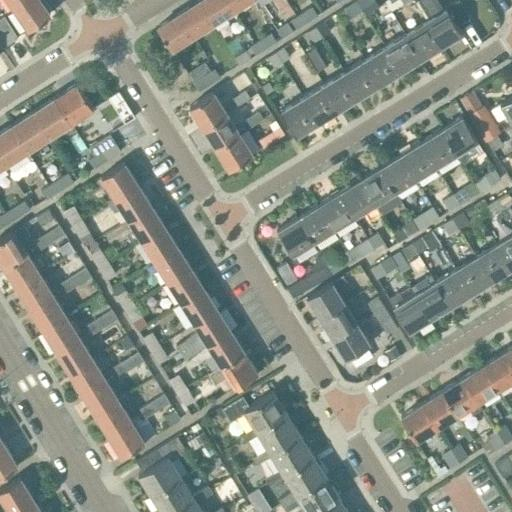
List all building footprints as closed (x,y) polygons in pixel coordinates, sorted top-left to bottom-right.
[(7,0),(13,8),(24,0),(7,0)] [(24,0),(13,8),(27,29),(50,13),(41,0),(24,0)] [(200,0),(195,0),(179,11),(193,33),(214,21),(200,0)] [(200,0),(214,21),(214,22),(225,15),(227,18),(237,12),(235,8),(234,7),(229,0),(200,0)] [(349,17),(362,9),(356,0),(354,0),(343,7),(349,17)] [(356,0),(362,9),(375,1),(374,0),(356,0)] [(415,0),(426,18),(425,18),(441,44),(462,31),(456,22),(469,15),(458,0),(453,0),(446,5),(443,7),(438,0),(415,0)] [(299,12),(305,22),(318,14),(312,4),(299,12)] [(179,11),(157,24),(172,47),(193,33),(179,11)] [(296,27),(305,22),(299,12),(290,18),(296,27)] [(0,16),(0,44),(1,46),(18,35),(4,14),(0,16)] [(404,31),(420,57),(441,44),(425,18),(404,31)] [(315,25),(322,35),(331,29),(324,19),(315,25)] [(276,26),(283,36),(291,31),(284,21),(276,26)] [(314,40),(322,35),(315,25),(307,30),(314,40)] [(259,38),(265,47),(277,40),(271,31),(259,38)] [(384,44),(400,70),(420,57),(404,31),(384,44)] [(259,38),(249,44),(250,45),(253,51),(255,54),(265,47),(259,38)] [(363,56),(379,83),(400,70),(384,44),(363,56)] [(238,49),(232,52),(239,63),(240,64),(251,57),(250,56),(249,54),(245,48),(244,45),(242,46),(238,49)] [(275,50),(282,61),(290,56),(284,45),(275,50)] [(326,65),(315,46),(306,51),(318,70),(326,65)] [(274,66),(282,61),(275,50),(267,55),(274,66)] [(343,69),(360,95),(379,83),(363,56),(343,69)] [(187,71),(193,81),(199,89),(220,75),(214,67),(210,69),(204,60),(187,71)] [(323,81),(339,108),(360,95),(343,69),(323,81)] [(54,95),(71,122),(94,107),(77,81),(54,95)] [(268,81),(261,86),(266,93),(273,88),(268,81)] [(302,94),(318,120),(339,108),(323,81),(302,94)] [(189,105),(203,126),(227,110),(214,89),(189,105)] [(245,89),(232,97),(236,104),(250,96),(245,89)] [(298,133),(318,120),(302,94),(282,107),(298,133)] [(511,94),(499,102),(490,108),(498,119),(506,114),(511,122),(511,94)] [(32,110),(49,136),(71,122),(54,95),(32,110)] [(469,112),(468,113),(485,140),(487,139),(497,132),(500,130),(483,103),(482,104),(476,108),(470,112),(469,112)] [(245,118),(250,125),(263,117),(258,109),(245,118)] [(11,123),(28,149),(49,136),(32,110),(11,123)] [(203,126),(216,147),(241,132),(227,110),(203,126)] [(442,127),(457,152),(478,140),(462,114),(442,127)] [(0,130),(0,151),(7,163),(11,168),(20,163),(16,157),(28,149),(11,123),(0,130)] [(258,138),(263,146),(276,138),(284,132),(279,124),(271,130),(258,138)] [(421,139),(437,165),(457,152),(442,127),(421,139)] [(89,146),(94,154),(102,149),(108,158),(121,150),(115,141),(109,132),(89,146)] [(216,147),(229,167),(254,151),(241,132),(216,147)] [(503,142),(497,132),(487,139),(493,149),(503,142)] [(401,152),(416,177),(437,165),(421,139),(401,152)] [(88,157),(94,167),(108,158),(102,149),(94,154),(88,157)] [(380,164),(396,190),(416,177),(401,152),(380,164)] [(100,175),(114,196),(137,182),(123,160),(100,175)] [(360,177),(376,202),(396,190),(380,164),(360,177)] [(484,174),(490,183),(501,177),(495,168),(484,174)] [(67,171),(53,180),(59,189),(60,189),(74,180),(73,180),(67,171)] [(479,190),(490,183),(484,174),(473,180),(479,190)] [(339,189),(355,215),(376,202),(360,177),(339,189)] [(53,180),(41,188),(41,189),(46,197),(47,198),(59,189),(53,180)] [(121,207),(128,218),(151,203),(137,182),(114,196),(107,201),(114,212),(121,207)] [(454,192),(460,202),(470,196),(464,186),(454,192)] [(319,202),(335,228),(355,215),(339,189),(319,202)] [(497,197),(503,207),(511,201),(511,197),(508,190),(497,197)] [(449,209),(460,202),(454,192),(442,199),(449,209)] [(492,213),(503,207),(497,197),(487,203),(492,213)] [(24,199),(10,208),(15,217),(29,207),(24,199)] [(298,214),(314,240),(335,228),(319,202),(298,214)] [(74,203),(63,210),(71,223),(82,216),(74,203)] [(128,218),(141,239),(164,224),(151,203),(128,218)] [(474,204),(464,210),(468,217),(478,211),(474,204)] [(0,214),(0,224),(1,226),(15,217),(10,208),(0,214)] [(48,208),(36,215),(38,218),(41,224),(53,216),(48,208)] [(463,210),(453,216),(459,226),(468,221),(468,220),(469,219),(464,210),(463,210)] [(413,217),(412,217),(418,228),(419,227),(429,221),(422,211),(413,217)] [(277,227),(293,253),(314,240),(298,214),(277,227)] [(82,216),(71,223),(72,225),(80,237),(90,230),(83,218),(82,216)] [(448,233),(459,226),(453,216),(442,223),(448,233)] [(412,217),(402,224),(408,234),(418,228),(412,217)] [(14,228),(0,236),(0,258),(3,264),(10,260),(27,249),(20,238),(31,232),(27,225),(25,222),(14,228)] [(52,241),(64,233),(59,224),(46,232),(52,241)] [(164,224),(141,239),(153,257),(154,259),(177,244),(164,224)] [(402,224),(392,229),(398,240),(408,234),(402,224)] [(368,236),(374,247),(375,246),(384,241),(383,240),(378,230),(368,236)] [(511,230),(496,241),(511,266),(511,230)] [(46,232),(33,240),(36,244),(39,248),(52,241),(46,232)] [(411,241),(418,251),(428,245),(422,235),(411,241)] [(368,236),(357,242),(364,253),(374,247),(368,236)] [(68,240),(57,246),(64,256),(74,250),(68,240)] [(407,258),(418,251),(411,241),(401,247),(407,258)] [(475,253),(491,279),(511,266),(496,241),(475,253)] [(177,244),(154,259),(167,280),(168,281),(191,266),(177,244)] [(100,246),(90,253),(94,259),(98,265),(106,279),(107,278),(117,272),(108,259),(104,253),(100,246)] [(10,260),(3,264),(17,286),(41,271),(27,249),(10,260)] [(327,261),(325,262),(332,272),(334,271),(354,259),(348,249),(335,256),(327,261)] [(455,266),(471,291),(491,279),(475,253),(455,266)] [(391,254),(380,261),(386,271),(397,264),(396,261),(392,255),(391,254)] [(319,266),(306,274),(313,284),(332,272),(325,262),(323,257),(316,261),(319,266)] [(286,259),(276,265),(280,271),(290,265),(286,259)] [(370,267),(376,277),(386,271),(380,261),(370,267)] [(191,266),(168,281),(181,302),(204,287),(191,266)] [(434,278),(450,304),(471,291),(455,266),(434,278)] [(73,274),(78,283),(91,275),(86,267),(73,274)] [(41,271),(17,286),(18,288),(30,307),(54,292),(43,275),(41,271)] [(65,291),(78,283),(73,274),(60,281),(65,291)] [(307,294),(320,315),(345,300),(338,288),(345,284),(344,282),(339,275),(307,294)] [(410,284),(430,317),(450,304),(434,278),(424,285),(420,278),(410,284)] [(393,304),(409,329),(430,317),(410,284),(414,291),(404,297),(400,291),(389,297),(393,304)] [(204,287),(181,302),(194,322),(217,307),(205,289),(204,287)] [(116,295),(124,307),(134,301),(126,288),(116,295)] [(54,292),(30,307),(32,311),(43,328),(67,314),(57,298),(56,296),(54,292)] [(368,301),(374,311),(384,304),(377,295),(368,301)] [(320,315),(333,336),(358,320),(345,300),(320,315)] [(132,320),(142,314),(134,301),(124,307),(132,320)] [(387,331),(397,325),(384,304),(374,311),(387,331)] [(185,357),(207,343),(230,328),(217,307),(194,322),(199,329),(176,344),(185,357)] [(99,315),(105,324),(117,317),(111,308),(99,315)] [(67,314),(43,328),(45,330),(46,333),(56,349),(80,334),(71,320),(70,318),(68,316),(67,314)] [(92,333),(105,324),(99,315),(86,323),(92,333)] [(358,320),(333,336),(345,357),(370,342),(363,330),(372,325),(366,315),(358,320)] [(207,343),(221,364),(244,349),(230,328),(207,343)] [(142,336),(149,348),(160,342),(152,329),(142,336)] [(80,334),(56,349),(59,354),(70,371),(93,356),(83,339),(80,334)] [(127,334),(120,339),(125,348),(133,344),(127,334)] [(158,362),(168,356),(160,342),(149,348),(158,362)] [(394,344),(385,350),(390,359),(400,353),(394,344)] [(511,364),(511,344),(503,350),(511,364)] [(228,375),(234,385),(258,371),(244,349),(221,364),(208,372),(215,383),(228,375)] [(137,350),(125,358),(131,366),(143,359),(138,350),(137,350)] [(483,363),(498,387),(509,380),(511,384),(511,364),(503,350),(483,363)] [(93,356),(70,371),(71,373),(82,390),(106,376),(95,359),(93,356)] [(112,366),(115,370),(118,375),(131,367),(131,366),(125,358),(112,366)] [(477,400),(478,399),(498,387),(483,363),(462,376),(477,400)] [(170,378),(178,391),(187,385),(179,372),(170,378)] [(106,376),(82,390),(85,395),(95,412),(119,397),(110,382),(109,381),(106,376)] [(462,376),(442,389),(456,413),(468,405),(473,414),(482,408),(477,400),(462,376)] [(178,391),(185,403),(195,397),(187,385),(178,391)] [(442,389),(422,401),(437,425),(456,413),(442,389)] [(245,412),(254,425),(256,430),(286,411),(273,390),(249,404),(242,394),(222,406),(227,415),(231,421),(245,412)] [(152,400),(157,408),(169,401),(164,392),(152,400)] [(119,397),(95,412),(99,417),(108,433),(132,418),(124,406),(130,402),(127,398),(124,394),(119,397)] [(144,416),(157,408),(152,400),(138,408),(144,416)] [(422,401),(400,415),(405,421),(405,422),(415,439),(416,438),(435,426),(437,425),(422,401)] [(221,406),(216,409),(222,418),(227,415),(222,406),(221,406)] [(254,425),(239,434),(243,442),(248,439),(257,453),(267,446),(269,451),(299,432),(286,411),(256,430),(254,425)] [(132,418),(108,433),(110,436),(111,437),(122,454),(145,440),(137,426),(143,423),(141,419),(138,415),(132,418)] [(197,422),(191,426),(194,430),(200,426),(197,422)] [(495,429),(503,443),(511,437),(511,433),(505,423),(495,429)] [(495,429),(486,434),(489,438),(495,448),(503,443),(495,429)] [(203,431),(195,435),(199,442),(207,438),(203,431)] [(267,446),(257,453),(252,455),(257,463),(271,453),(280,468),(282,472),(313,453),(299,432),(269,451),(267,446)] [(139,472),(152,494),(182,475),(172,457),(186,449),(177,434),(136,459),(143,469),(139,472)] [(195,435),(187,439),(192,447),(199,442),(195,435)] [(450,466),(468,455),(459,441),(441,453),(450,466)] [(0,474),(17,464),(5,445),(3,443),(0,444),(0,474)] [(265,477),(270,484),(285,475),(293,489),(296,493),(326,474),(313,453),(282,472),(280,468),(265,477)] [(431,454),(427,457),(433,466),(437,464),(431,454)] [(306,510),(307,511),(310,511),(339,495),(326,474),(296,493),(293,489),(278,497),(283,504),(297,495),(306,510)] [(152,494),(163,511),(169,511),(195,496),(198,500),(213,491),(208,483),(193,492),(182,475),(152,494)] [(0,487),(0,495),(9,511),(10,511),(34,497),(20,476),(0,487)] [(349,511),(339,495),(310,511),(307,511),(306,510),(302,511),(349,511)] [(169,511),(225,511),(221,505),(209,511),(205,511),(198,500),(195,496),(169,511)] [(10,511),(43,511),(34,497),(10,511)]
